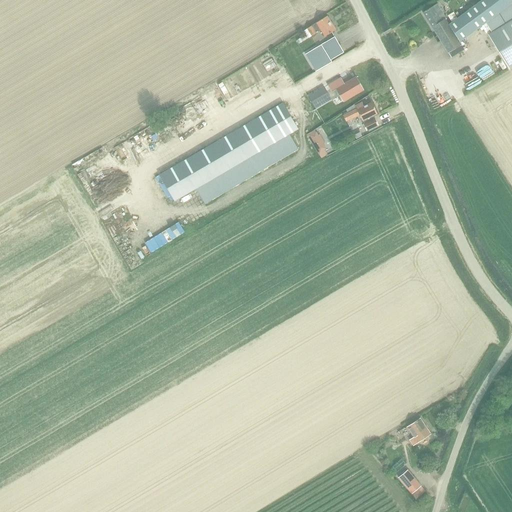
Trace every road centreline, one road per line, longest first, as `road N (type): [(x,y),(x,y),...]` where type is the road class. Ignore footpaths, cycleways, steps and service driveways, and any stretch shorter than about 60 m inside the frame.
road 1 (unclassified): [(511,314),(454,230),(417,129),(354,0)]
road 2 (unclassified): [(440,511),(488,386),(511,352)]
